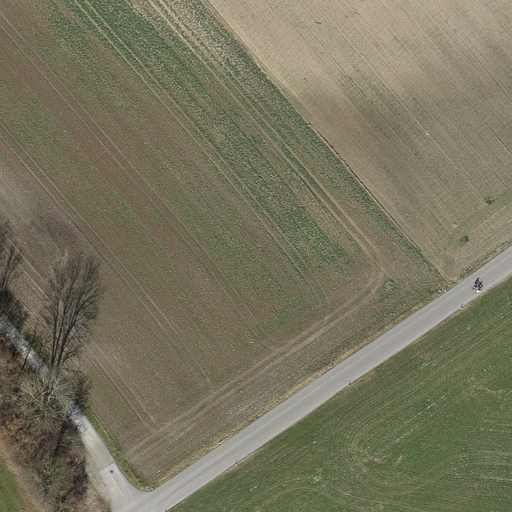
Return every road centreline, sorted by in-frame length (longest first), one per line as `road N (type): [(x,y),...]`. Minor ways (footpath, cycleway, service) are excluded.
road 1 (unclassified): [(147,511),(511,258)]
road 2 (track): [(140,511),(0,329)]
